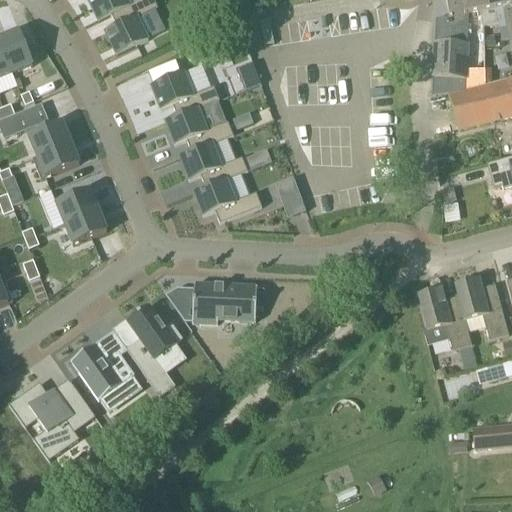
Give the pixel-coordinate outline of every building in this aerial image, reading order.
[(126,0),(88,0),(100,24),(111,19),(111,18),(131,8),(130,7),(126,0)] [(111,19),(116,29),(104,34),(116,58),(148,43),(137,21),(158,11),(152,0),(144,0),(130,7),(131,8),(111,18),(111,19)] [(468,17),(479,15),(482,29),(499,26),(500,26),(497,12),(504,11),(502,0),(445,0),(449,19),(436,22),(432,99),(463,94),(463,95),(485,89),(485,79),(464,79),(468,17)] [(511,0),(502,0),(504,11),(511,9),(511,0)] [(511,9),(504,11),(497,12),(500,26),(499,26),(502,43),(509,42),(511,56),(511,9)] [(19,35),(0,42),(0,47),(12,77),(33,68),(19,35)] [(0,47),(0,81),(12,77),(0,47)] [(253,65),(236,72),(245,93),(262,86),(253,65)] [(193,98),(183,75),(151,88),(161,113),(173,109),(177,119),(177,120),(198,112),(198,113),(219,104),(214,90),(193,98)] [(511,82),(485,89),(463,95),(449,98),(458,133),(511,120),(511,82)] [(33,105),(29,95),(21,99),(25,109),(33,105)] [(10,108),(2,111),(6,121),(15,118),(10,108)] [(15,118),(11,120),(17,137),(48,125),(41,108),(15,118)] [(177,119),(165,124),(175,149),(187,144),(191,155),(212,147),(212,148),(234,139),(228,125),(207,134),(198,113),(198,112),(177,120),(177,119)] [(249,117),(233,123),(237,133),(253,126),(249,117)] [(62,126),(28,139),(37,160),(71,147),(62,126)] [(71,147),(37,160),(32,162),(41,183),(79,168),(71,147)] [(201,179),(205,190),(205,191),(226,183),(248,175),(242,161),(221,169),(212,148),(212,147),(191,155),(179,159),(189,184),(201,179)] [(504,191),(511,189),(511,159),(487,167),(494,191),(503,188),(504,191)] [(0,178),(2,184),(12,180),(9,172),(0,175),(0,178)] [(293,181),(276,188),(281,202),(299,196),(293,181)] [(226,183),(205,191),(205,190),(193,195),(203,220),(215,215),(220,227),(262,210),(256,196),(235,205),(226,183)] [(456,203),(453,191),(441,194),(444,206),(456,203)] [(56,207),(64,228),(98,214),(89,193),(56,207)] [(0,208),(2,214),(12,210),(9,202),(0,205),(0,208)] [(12,210),(2,214),(5,222),(15,218),(12,210)] [(107,235),(98,214),(64,228),(73,249),(107,235)] [(32,232),(22,236),(25,244),(35,240),(32,232)] [(29,252),(39,248),(35,240),(25,244),(29,252)] [(35,269),(25,273),(28,281),(38,278),(35,269)] [(28,281),(31,290),(42,286),(38,278),(28,281)] [(458,298),(465,324),(482,319),(489,344),(509,338),(495,288),(482,292),(479,281),(470,284),(469,282),(457,285),(457,287),(455,288),(458,298)] [(4,284),(0,285),(0,310),(13,306),(4,284)] [(256,325),(256,313),(263,313),(264,293),(257,293),(257,291),(237,290),(230,289),(230,290),(194,288),(194,292),(178,291),(167,299),(184,324),(192,324),(192,326),(218,328),(218,323),(256,325)] [(465,324),(458,298),(445,302),(442,292),(431,295),(430,292),(420,295),(420,297),(418,298),(428,334),(445,329),(452,354),(472,349),(465,324)] [(155,362),(182,342),(171,327),(164,332),(149,310),(127,325),(140,343),(126,353),(160,401),(175,390),(155,362)] [(511,344),(502,347),(505,361),(511,358),(511,344)] [(96,349),(92,352),(90,350),(71,364),(98,403),(99,402),(133,378),(134,377),(118,355),(107,363),(97,348),(95,349),(96,349)] [(476,369),(474,360),(461,364),(464,373),(476,369)] [(511,362),(488,370),(493,384),(511,378),(511,362)] [(25,432),(37,423),(45,435),(33,443),(49,465),(79,443),(74,436),(59,414),(48,398),(40,387),(9,409),(25,432)] [(88,410),(80,399),(64,410),(71,421),(88,410)] [(475,453),(511,449),(511,429),(473,433),(475,453)]
